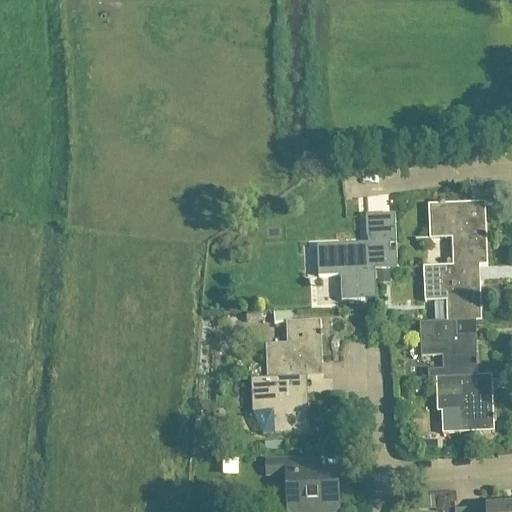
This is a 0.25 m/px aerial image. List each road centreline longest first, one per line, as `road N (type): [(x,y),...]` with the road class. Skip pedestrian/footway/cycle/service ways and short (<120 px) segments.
road 1 (residential): [(343,192),(511,173)]
road 2 (residential): [(377,477),(369,342)]
road 3 (residential): [(377,477),(511,467)]
